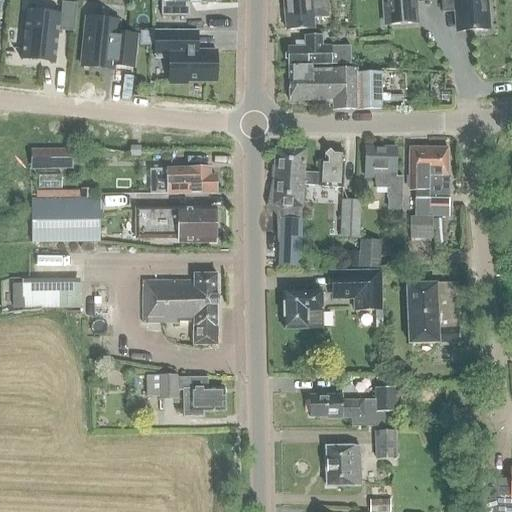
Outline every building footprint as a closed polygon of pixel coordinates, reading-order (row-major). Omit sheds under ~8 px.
[(160,0),(161,17),(189,17),(189,4),(216,4),(216,0),(160,0)] [(323,4),(322,0),(283,0),(286,31),(314,29),(313,18),(329,18),(328,4),(323,4)] [(382,0),(385,26),(416,24),(414,4),(428,3),(428,0),(382,0)] [(440,0),(441,14),(455,13),(457,33),(488,30),(485,0),(440,0)] [(58,16),(27,12),(28,11),(26,11),(21,61),(22,61),(22,59),(54,62),(54,65),(55,65),(59,31),(74,33),(76,5),(61,3),(60,15),(58,14),(58,16)] [(85,33),(81,67),(105,69),(113,70),(113,67),(118,23),(98,20),(86,19),(85,33)] [(155,32),(155,60),(169,60),(169,85),(187,85),(187,83),(216,83),(216,52),(196,52),(196,32),(187,32),(155,32)] [(289,65),(290,67),(313,67),(313,66),(351,65),(351,46),(330,47),(330,49),(323,49),(322,36),(305,37),(305,42),(294,42),(294,49),(288,49),(288,53),(286,54),(286,61),(289,65)] [(333,111),(382,110),(382,103),(381,95),(381,73),(357,74),(357,69),(313,70),(313,67),(290,67),(290,100),(311,100),(314,105),(332,105),(333,111)] [(141,157),(141,148),(132,148),(132,157),(141,157)] [(391,189),(390,210),(401,210),(402,176),(397,176),(397,149),(366,149),(366,178),(374,178),(374,185),(375,189),(391,189)] [(411,191),(415,192),(415,219),(410,219),(410,240),(433,240),(434,220),(428,220),(428,218),(428,208),(428,192),(428,189),(429,149),(410,149),(409,177),(411,177),(411,191)] [(428,192),(447,192),(448,150),(429,149),(428,189),(428,192)] [(305,153),(276,152),(273,212),(281,212),(278,268),(299,269),(305,153)] [(31,169),(47,169),(47,153),(31,153),(31,169)] [(343,154),(329,153),(325,159),(325,162),(320,162),(320,174),(305,175),(304,188),(342,189),(343,154)] [(210,168),(190,168),(167,168),(167,193),(216,193),(216,176),(210,176),(210,168)] [(428,192),(428,208),(448,208),(449,192),(447,192),(428,192)] [(358,236),(359,201),(340,201),(339,236),(358,236)] [(99,244),(99,204),(29,205),(30,244),(99,244)] [(428,208),(428,218),(432,219),(448,219),(448,208),(428,208)] [(212,209),(136,210),(137,239),(179,238),(179,242),(213,242),(213,239),(217,237),(217,231),(212,227),(212,209)] [(382,267),(383,241),(363,240),(362,266),(382,267)] [(357,268),(357,255),(343,255),(343,268),(357,268)] [(354,274),(330,274),(331,301),(354,301),(354,313),(382,312),(381,273),(354,274)] [(194,283),(143,284),(144,326),(193,325),(194,348),(218,348),(217,308),(220,308),(220,297),(218,296),(217,276),(194,277),(194,283)] [(14,284),(15,312),(82,309),(81,282),(14,284)] [(457,285),(407,287),(409,344),(459,342),(457,285)] [(322,293),(284,293),(285,331),(323,330),(322,293)] [(407,369),(401,363),(396,363),(393,366),(393,371),(399,377),(404,377),(407,374),(407,369)] [(146,377),(146,398),(158,398),(158,376),(146,377)] [(178,391),(183,391),(183,418),(203,418),(203,413),(225,412),(225,389),(208,389),(208,379),(177,379),(177,376),(158,376),(158,398),(158,401),(178,400),(178,391)] [(328,401),(310,401),(310,418),(327,418),(327,421),(353,421),(353,428),(385,428),(385,414),(397,414),(397,390),(375,390),(375,402),(341,402),(341,398),(328,398),(328,401)] [(394,460),(394,434),(376,434),(376,460),(394,460)] [(359,447),(326,448),(327,488),(360,487),(359,447)] [(511,511),(511,470),(511,481),(495,481),(495,511),(511,511)] [(369,503),(368,511),(389,511),(389,503),(369,503)]
